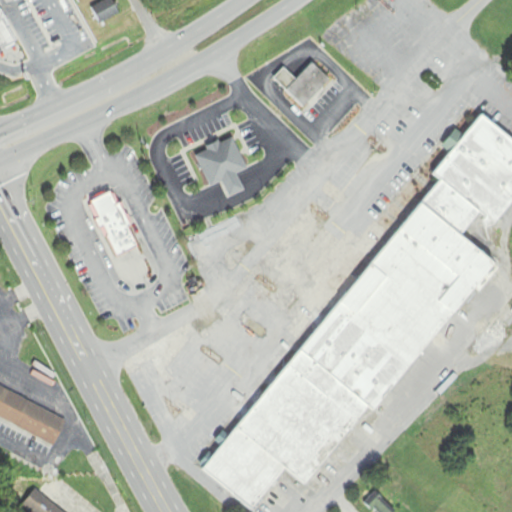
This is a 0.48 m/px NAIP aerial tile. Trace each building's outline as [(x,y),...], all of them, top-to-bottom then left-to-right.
[(110,0),(91,9),(98,26),(121,16),(114,0),(110,0)] [(0,48),(9,44),(0,27),(0,48)] [(279,68),(270,78),(299,105),(325,79),(309,64),(292,80),(279,68)] [(200,469),(249,508),(281,468),(301,484),(364,406),(370,411),(471,286),(476,291),(495,267),(456,235),(476,211),(491,223),(511,197),(511,142),(477,114),(429,173),(436,179),(200,469)] [(192,155),(207,184),(218,179),(226,194),(238,188),(231,173),(241,167),(227,139),(217,144),(214,139),(201,146),(203,149),(192,155)] [(112,256),(133,246),(123,226),(126,224),(115,202),(112,204),(106,191),(86,201),(94,216),(90,218),(95,227),(99,225),(105,235),(102,236),(112,256)] [(0,386),(0,421),(54,447),(68,418),(0,386)] [(23,511),(60,511),(33,492),(20,510),(23,511)] [(365,505),(373,511),(393,511),(395,511),(374,494),(365,505)]
